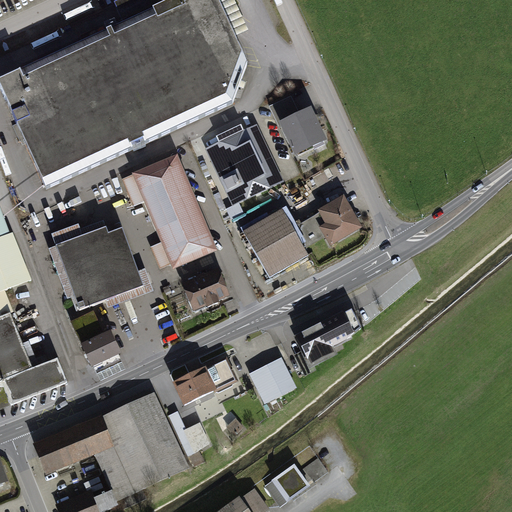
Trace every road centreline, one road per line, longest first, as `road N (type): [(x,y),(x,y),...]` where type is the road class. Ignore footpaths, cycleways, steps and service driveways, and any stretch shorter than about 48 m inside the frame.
road 1 (secondary): [(8,432),(397,251)]
road 2 (residential): [(397,251),(282,0)]
road 3 (secondary): [(397,251),(511,169)]
